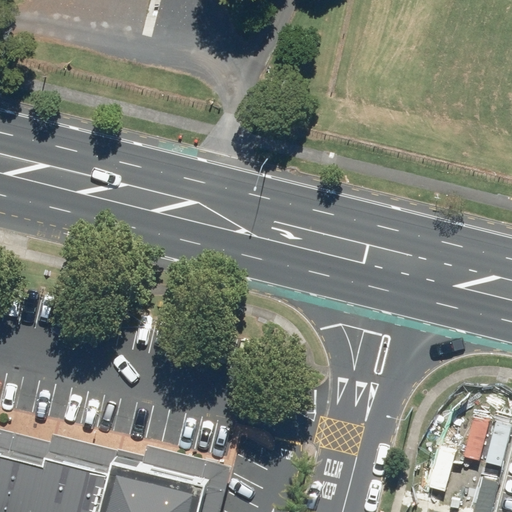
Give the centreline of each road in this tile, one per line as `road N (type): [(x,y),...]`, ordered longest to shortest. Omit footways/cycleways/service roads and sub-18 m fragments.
road 1 (secondary): [(0,121),(402,225)]
road 2 (secondary): [(390,283),(0,194)]
road 3 (residential): [(339,511),(390,283)]
road 4 (track): [(219,176),(246,77),(291,0)]
road 5 (secondary): [(511,314),(390,283)]
